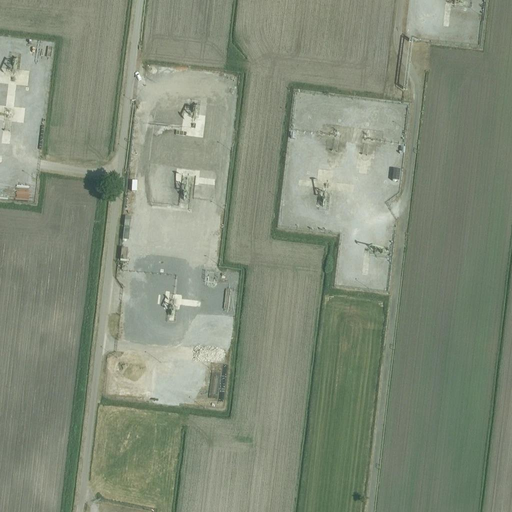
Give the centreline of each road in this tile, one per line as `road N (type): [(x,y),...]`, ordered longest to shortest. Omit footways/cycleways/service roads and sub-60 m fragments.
road 1 (track): [(429,0),(369,511)]
road 2 (track): [(77,511),(137,0)]
